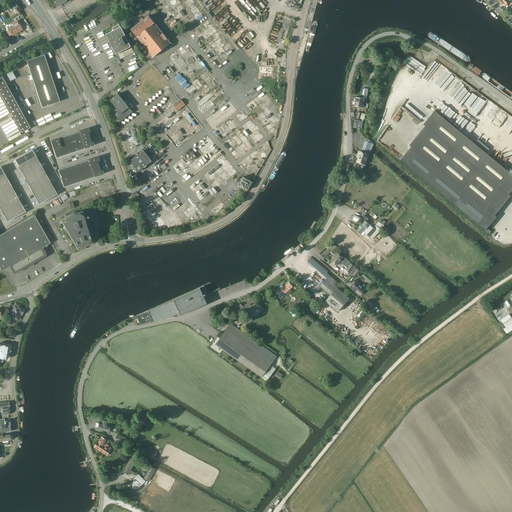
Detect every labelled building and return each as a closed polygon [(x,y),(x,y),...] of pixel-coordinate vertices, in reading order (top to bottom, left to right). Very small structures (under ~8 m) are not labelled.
[(137,36),(128,41),(129,43),(138,39),(143,44),(153,57),(170,43),(148,16),(131,30),(137,36)] [(22,30),(21,27),(23,26),(19,19),(12,24),(13,26),(17,33),(22,30)] [(106,35),(111,44),(116,54),(131,47),(130,47),(121,27),(120,27),(119,24),(112,28),(114,31),(106,35)] [(12,36),(17,33),(13,26),(8,30),(12,36)] [(131,48),(118,55),(120,60),(134,53),(131,48)] [(44,55),(26,61),(41,108),(59,102),(57,94),(61,92),(53,69),(49,70),(44,55)] [(376,71),(380,65),(375,62),(371,69),(376,71)] [(137,64),(128,68),(130,72),(139,68),(137,64)] [(266,80),(273,80),(274,67),(264,67),(264,79),(266,79),(266,80)] [(10,80),(16,78),(13,70),(7,73),(10,80)] [(1,75),(0,75),(0,94),(21,133),(30,128),(1,75)] [(132,112),(126,104),(118,94),(109,100),(117,109),(113,112),(120,122),(132,112)] [(355,97),(355,101),(366,103),(367,99),(367,96),(364,95),(363,98),(355,97)] [(177,111),(185,105),(181,99),(173,106),(177,111)] [(508,194),(511,189),(511,175),(434,111),(423,125),(425,126),(409,145),(411,147),(400,160),(485,230),(496,217),(494,215),(510,196),(508,194)] [(353,119),(352,127),(361,129),(362,123),(363,122),(362,122),(353,119)] [(92,141),(91,142),(88,133),(89,132),(88,128),(50,141),(56,158),(94,145),(92,141)] [(135,128),(124,132),(131,151),(141,148),(135,128)] [(367,152),(370,144),(365,142),(362,150),(367,152)] [(186,152),(194,162),(198,159),(190,149),(186,152)] [(39,204),(57,194),(32,150),(14,159),(39,204)] [(143,150),(130,161),(138,172),(152,161),(143,150)] [(359,151),(358,154),(358,155),(360,155),(356,165),(364,167),(368,155),(359,151)] [(102,170),(100,170),(97,161),(99,161),(97,157),(58,170),(63,187),(103,174),(102,170)] [(0,208),(7,222),(25,212),(0,167),(0,208)] [(252,182),(243,177),(241,179),(238,178),(236,182),(239,184),(238,185),(247,190),(248,188),(249,188),(249,187),(250,185),(252,183),(252,182)] [(91,243),(89,237),(81,211),(70,215),(61,220),(64,227),(62,228),(66,234),(68,233),(74,244),(77,249),(82,246),(85,245),(91,243)] [(34,215),(0,234),(0,268),(1,271),(10,266),(13,272),(14,272),(15,273),(15,272),(27,266),(33,263),(33,262),(44,256),(45,255),(45,254),(41,248),(50,243),(34,215)] [(363,232),(369,225),(364,221),(356,230),(361,234),(363,232)] [(369,225),(363,232),(369,238),(376,231),(369,225)] [(360,271),(343,257),(337,253),(331,261),(336,265),(339,262),(347,268),(346,270),(355,278),(360,271)] [(307,261),(326,278),(320,286),(330,295),(325,301),(337,312),(349,299),(337,288),(339,285),(326,273),(327,272),(311,257),(307,261)] [(370,283),(372,281),(363,273),(361,275),(370,283)] [(280,289),(276,293),(280,298),(284,294),(286,296),(290,292),(288,290),(292,286),(288,282),(284,285),(283,285),(279,288),(280,289)] [(360,295),(365,289),(356,282),(351,288),(360,295)] [(297,286),(293,290),(300,296),(304,293),(297,286)] [(179,313),(180,315),(207,304),(200,288),(148,311),(153,321),(174,317),(174,316),(179,313)] [(235,309),(240,314),(245,309),(255,318),(264,309),(252,298),(244,307),(241,304),(235,309)] [(367,306),(375,311),(378,306),(370,301),(367,306)] [(22,310),(22,309),(19,308),(20,305),(15,302),(13,306),(14,306),(8,319),(11,321),(13,318),(16,319),(17,319),(19,315),(20,313),(21,314),(23,310),(22,310)] [(153,321),(148,311),(141,314),(142,317),(138,319),(141,324),(153,321)] [(503,324),(509,332),(511,329),(511,318),(503,324)] [(230,323),(223,334),(219,332),(216,336),(220,338),(215,345),(261,378),(276,356),(242,332),(230,323)] [(0,361),(2,362),(3,359),(6,359),(8,345),(0,344),(0,361)] [(8,402),(0,403),(0,410),(0,409),(9,408),(8,402)] [(142,412),(139,419),(145,421),(148,415),(142,412)] [(10,425),(9,421),(4,421),(4,419),(0,419),(0,432),(6,432),(6,431),(10,430),(9,425),(10,425)] [(104,419),(103,424),(99,423),(98,428),(109,431),(111,426),(107,425),(108,421),(104,419)] [(115,441),(125,445),(127,438),(117,434),(115,441)] [(104,449),(107,445),(106,445),(108,441),(102,437),(98,442),(97,442),(94,447),(101,451),(103,448),(104,449)] [(103,448),(101,451),(107,455),(111,448),(107,445),(104,449),(103,448)] [(128,475),(137,458),(132,455),(123,472),(128,475)] [(139,490),(142,485),(146,481),(138,474),(135,478),(133,482),(132,489),(139,490)]
